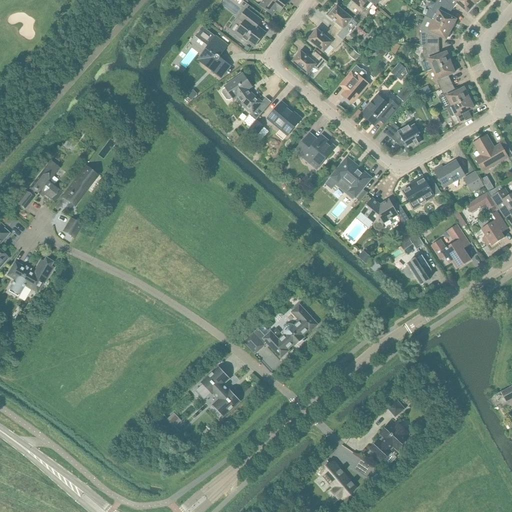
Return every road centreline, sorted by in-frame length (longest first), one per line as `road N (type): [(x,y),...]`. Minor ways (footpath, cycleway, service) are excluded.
road 1 (residential): [(508,107),(408,165),(390,163),(276,68),(274,49),(312,0)]
road 2 (residential): [(38,233),(187,314),(305,410)]
road 3 (unclassified): [(305,410),(376,349),(511,261)]
road 4 (tertiary): [(112,511),(0,431)]
road 5 (tertiary): [(0,431),(93,511)]
